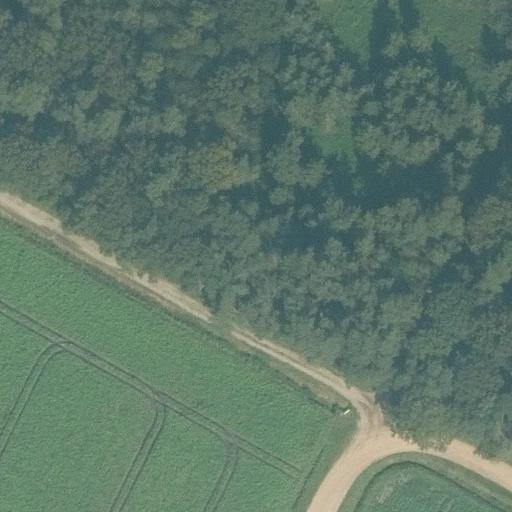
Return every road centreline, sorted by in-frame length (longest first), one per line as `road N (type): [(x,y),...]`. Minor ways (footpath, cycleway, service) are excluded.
road 1 (track): [(0,205),(371,406),(381,436)]
road 2 (track): [(511,138),(371,406)]
road 3 (track): [(318,511),(354,452),(381,436),(456,450),(511,482)]
